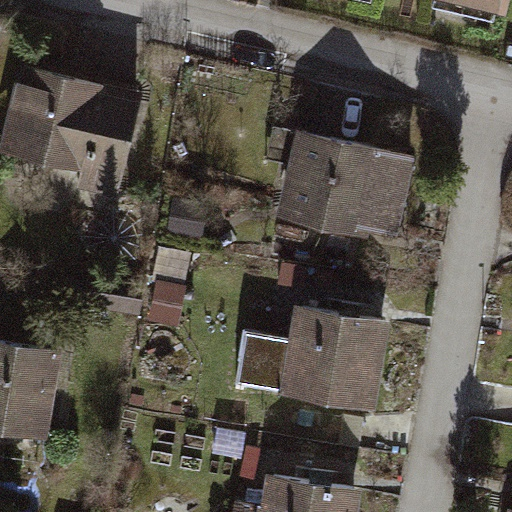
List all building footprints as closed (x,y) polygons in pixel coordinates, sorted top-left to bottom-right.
[(142,84),(26,57),(7,141),(87,160),(82,181),(117,190),(142,84)] [(424,254),(444,151),(331,129),(311,232),(424,254)] [(407,417),(425,318),(327,300),(308,399),(407,417)] [(63,345),(0,334),(0,421),(48,430),(63,345)] [(389,511),(394,481),(304,468),(297,511),(389,511)]
